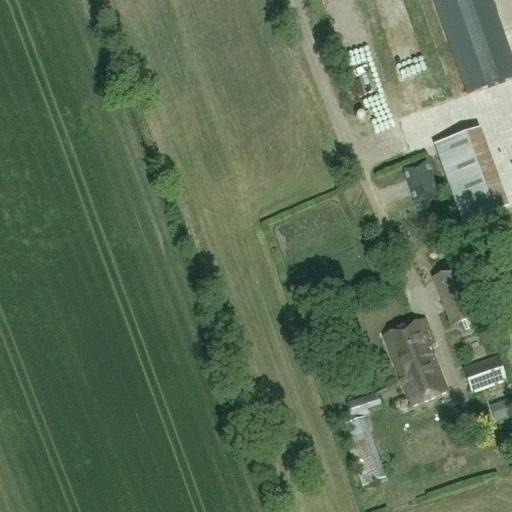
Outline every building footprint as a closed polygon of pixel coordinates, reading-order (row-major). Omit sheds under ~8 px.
[(511,61),(490,0),(433,0),(467,96),(511,80),(511,61)] [(421,107),(425,119),(443,114),(439,102),(421,107)] [(508,209),(479,130),(435,146),(464,225),(508,209)] [(511,132),(499,137),(511,176),(511,132)] [(490,282),(508,273),(503,264),(485,273),(490,282)] [(451,324),(481,313),(464,268),(434,280),(451,324)] [(511,345),(511,276),(511,275),(481,286),(505,348),(511,345)] [(428,349),(435,347),(425,321),(384,337),(411,409),(446,395),(428,349)] [(472,397),(507,384),(497,358),(463,371),(472,397)] [(511,400),(491,406),(497,423),(511,417),(511,400)] [(363,420),(339,429),(361,490),(385,481),(363,420)] [(412,462),(444,449),(434,428),(402,440),(412,462)]
